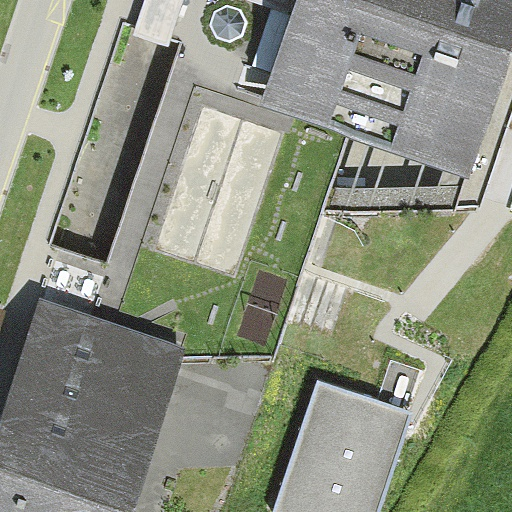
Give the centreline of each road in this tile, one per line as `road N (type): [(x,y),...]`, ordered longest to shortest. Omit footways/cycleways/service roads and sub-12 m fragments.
road 1 (residential): [(50,0),(0,151)]
road 2 (residential): [(511,198),(413,306)]
